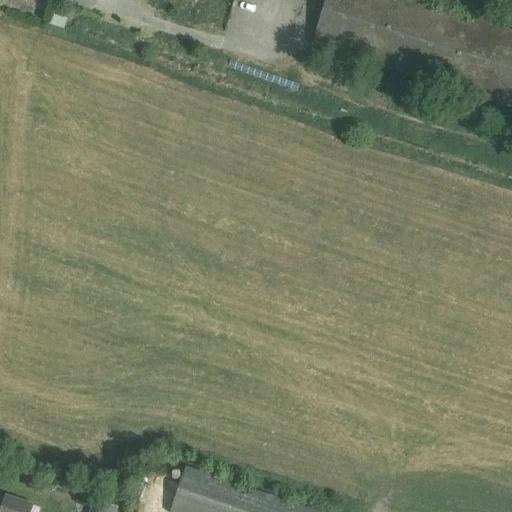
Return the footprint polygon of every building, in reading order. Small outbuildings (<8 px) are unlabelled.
[(160,0),(158,8),(169,12),(172,0),(160,0)] [(211,0),(193,0),(188,18),(211,25),(218,2),(211,0)] [(511,32),(409,0),(325,0),(312,45),(511,107),(511,32)] [(314,511),(186,468),(171,511),(314,511)] [(30,511),(33,505),(6,496),(2,509),(0,508),(0,511),(30,511)]
